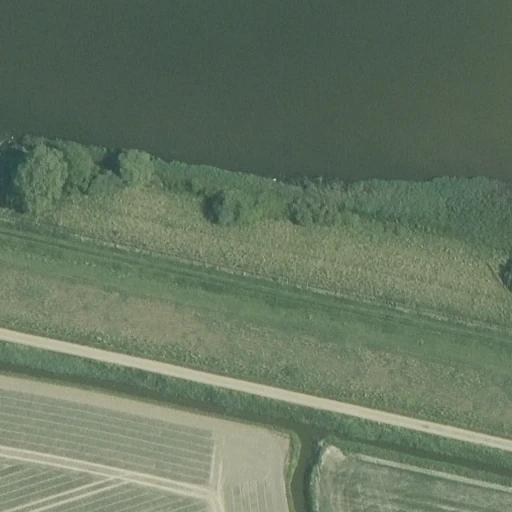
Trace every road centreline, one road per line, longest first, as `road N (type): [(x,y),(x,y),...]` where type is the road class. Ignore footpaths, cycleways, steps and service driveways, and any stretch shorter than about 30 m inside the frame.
road 1 (track): [(511,296),(0,183)]
road 2 (track): [(511,445),(0,333)]
